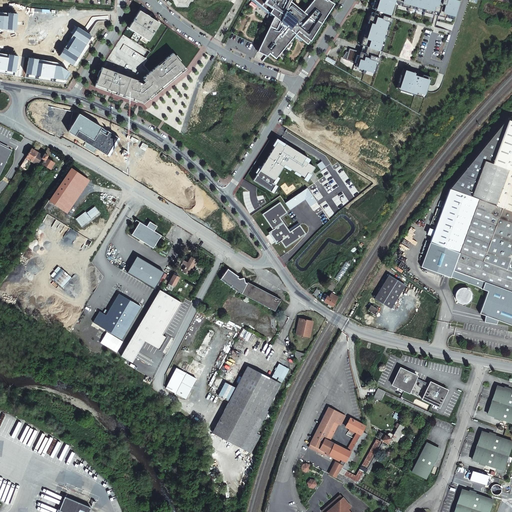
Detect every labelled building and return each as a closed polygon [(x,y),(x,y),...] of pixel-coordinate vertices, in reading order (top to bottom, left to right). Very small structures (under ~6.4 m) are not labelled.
[(254,0),(273,16),(256,51),(266,56),(268,53),(275,59),(295,34),(307,44),(334,4),(327,0),(312,0),(303,12),(290,1),(290,0),(254,0)] [(360,52),(349,48),(348,52),(345,60),(356,63),(355,67),(375,73),(377,65),(375,64),(376,61),(378,62),(379,58),(377,57),(379,51),(381,51),(384,44),(381,43),(387,25),(389,26),(392,18),(390,18),(394,4),(395,1),(402,3),(401,6),(409,8),(410,5),(424,9),(423,12),(431,14),(432,11),(439,13),(438,16),(446,18),(447,15),(454,17),(458,1),(454,0),(376,0),(374,9),(375,10),(378,11),(377,14),(374,13),(373,16),(370,15),(367,23),(370,24),(366,38),(363,37),(360,45),(362,45),(366,47),(364,53),(360,52)] [(17,14),(0,11),(0,28),(16,29),(17,14)] [(139,11),(129,28),(148,41),(159,23),(139,11)] [(77,26),(58,56),(73,65),(92,36),(77,26)] [(102,65),(95,87),(144,105),(185,69),(171,51),(180,36),(168,28),(152,54),(150,52),(145,58),(123,45),(120,50),(115,47),(102,65)] [(19,56),(0,53),(0,69),(16,72),(19,56)] [(58,62),(28,58),(26,74),(66,80),(71,73),(58,62)] [(401,75),(398,83),(402,84),(400,90),(400,91),(415,95),(416,91),(425,94),(431,77),(423,75),(423,76),(414,73),(414,72),(415,72),(406,70),(404,76),(401,75)] [(79,113),(68,132),(109,156),(119,138),(79,113)] [(511,121),(505,119),(449,189),(421,266),(450,277),(451,276),(478,286),(483,288),(488,290),(480,312),(486,314),(484,319),(496,324),(497,319),(511,324),(511,121)] [(278,140),(253,180),(271,191),(286,166),(304,177),(307,172),(310,174),(314,167),(307,163),(309,159),(278,140)] [(0,174),(12,151),(0,144),(0,174)] [(52,150),(47,148),(42,156),(37,164),(47,170),(48,168),(50,170),(54,164),(46,159),(52,150)] [(32,161),(37,153),(31,149),(20,167),(23,168),(29,159),(32,161)] [(37,164),(42,156),(37,153),(32,161),(37,164)] [(321,161),(317,164),(321,170),(325,167),(321,161)] [(88,180),(69,169),(49,202),(66,213),(88,180)] [(307,188),(285,203),(290,209),(305,199),(310,206),(317,202),(307,188)] [(285,248),(306,234),(300,224),(290,231),(280,217),(287,213),(280,202),(262,214),(272,229),(269,232),(277,243),(280,241),(285,248)] [(87,213),(89,214),(87,216),(85,213),(77,219),(82,227),(90,221),(88,218),(90,216),(92,219),(100,213),(95,207),(87,213)] [(138,221),(128,238),(154,252),(163,236),(156,231),(159,226),(151,222),(148,227),(140,223),(138,221)] [(189,274),(196,260),(191,257),(187,263),(184,261),(182,264),(186,266),(183,271),(189,274)] [(137,258),(129,273),(156,290),(165,274),(137,258)] [(63,268),(52,277),(61,287),(71,277),(63,268)] [(180,277),(176,275),(177,274),(175,273),(174,274),(174,273),(166,287),(172,291),(180,277)] [(224,284),(229,287),(239,293),(239,292),(245,283),(243,282),(245,278),(241,280),(234,276),(230,273),(224,284)] [(404,283),(386,274),(373,298),(391,307),(404,283)] [(245,283),(239,292),(271,312),(278,301),(246,281),(245,283)] [(461,287),(460,287),(458,288),(457,289),(456,290),(456,291),(455,293),(455,294),(455,296),(455,297),(456,298),(456,300),(457,301),(458,302),(460,302),(461,303),(463,303),(464,303),(465,303),(467,302),(468,301),(469,301),(470,299),(471,298),(471,297),(471,295),(471,294),(471,293),(471,291),(470,290),(469,289),(468,288),(467,287),(465,287),(464,286),(462,287),(461,287)] [(182,302),(161,291),(124,357),(134,362),(148,343),(162,349),(167,337),(165,336),(182,302)] [(338,297),(337,297),(331,293),(329,297),(327,296),(324,301),(329,304),(327,306),(330,308),(332,306),(338,297)] [(124,340),(142,306),(118,295),(108,318),(102,315),(95,324),(124,340)] [(369,305),(367,309),(367,310),(374,315),(375,314),(378,310),(377,308),(371,305),(369,305)] [(306,317),(305,317),(298,332),(300,333),(306,317)] [(312,333),(308,332),(313,320),(306,317),(300,333),(310,337),(312,333)] [(217,319),(204,343),(213,348),(226,323),(217,319)] [(313,320),(308,332),(312,333),(317,322),(313,320)] [(189,374),(198,379),(213,348),(204,343),(189,374)] [(295,348),(296,361),(299,363),(300,362),(304,351),(295,348)] [(283,383),(249,366),(215,434),(244,447),(251,433),(260,438),(262,432),(260,431),(270,409),(269,408),(278,390),(279,390),(283,383)] [(409,392),(418,376),(401,366),(392,381),(409,392)] [(189,374),(180,369),(170,390),(178,394),(189,374)] [(198,379),(189,374),(178,394),(191,401),(202,381),(198,379)] [(431,382),(422,399),(439,407),(448,391),(431,382)] [(511,390),(500,386),(489,415),(511,423),(511,390)] [(376,396),(380,398),(385,400),(387,396),(389,393),(379,389),(376,396)] [(389,393),(387,396),(431,417),(433,414),(413,405),(389,393)] [(345,416),(328,407),(309,444),(321,451),(319,453),(329,458),(330,455),(342,461),(345,463),(362,431),(364,427),(350,419),(345,428),(355,433),(346,449),(325,438),(336,417),(342,420),(345,416)] [(396,443),(404,429),(399,426),(393,435),(388,433),(387,436),(381,433),(379,437),(377,436),(360,470),(353,467),(347,479),(359,485),(365,473),(367,474),(368,471),(366,470),(375,455),(377,456),(383,445),(381,444),(381,442),(389,446),(392,441),(396,443)] [(362,431),(345,463),(351,466),(368,434),(362,431)] [(511,446),(511,443),(483,432),(473,461),(503,471),(511,446)] [(260,438),(251,433),(244,447),(253,451),(260,438)] [(426,443),(413,467),(410,472),(424,479),(428,471),(440,451),(426,443)] [(329,458),(340,464),(342,461),(330,455),(329,458)] [(353,467),(351,466),(345,463),(343,461),(341,465),(336,462),(330,475),(336,478),(355,490),(359,485),(347,479),(353,467)] [(315,483),(314,479),(310,478),(307,481),(308,485),(312,486),(315,483)] [(365,489),(363,493),(389,508),(391,504),(365,489)] [(461,491),(454,511),(488,511),(492,502),(461,491)] [(344,497),(341,494),(321,509),(323,511),(344,497)] [(350,506),(344,497),(323,511),(349,511),(347,508),(350,506)] [(100,511),(74,502),(69,511),(100,511)]
